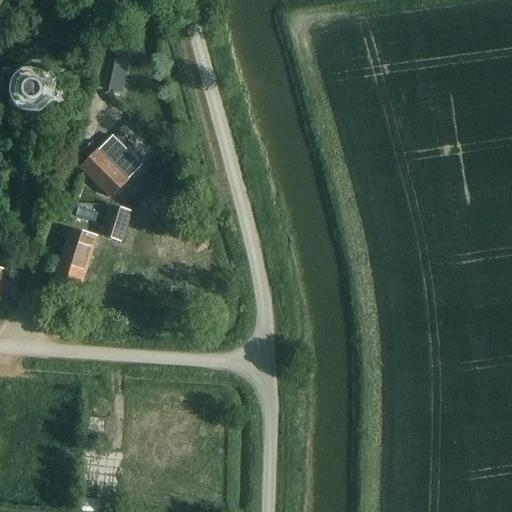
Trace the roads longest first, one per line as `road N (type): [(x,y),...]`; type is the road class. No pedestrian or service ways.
road 1 (unclassified): [(269,363),(263,296),(184,0)]
road 2 (track): [(16,347),(25,293),(98,89),(118,0)]
road 3 (unclassified): [(269,363),(0,346)]
road 4 (unclassified): [(269,511),(269,363)]
